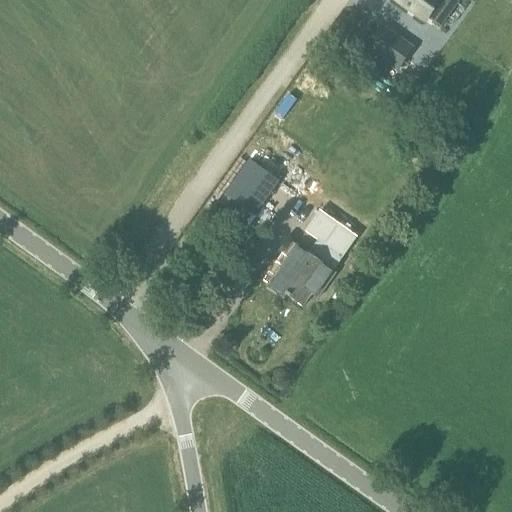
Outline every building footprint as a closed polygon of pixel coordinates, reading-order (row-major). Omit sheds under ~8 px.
[(453,0),(452,0),(404,0),(404,1),(436,23),(453,0)] [(382,27),(380,30),(367,48),(398,71),(411,52),(413,50),(382,27)] [(256,216),(279,182),(249,162),(226,196),(256,216)] [(193,245),(208,222),(200,216),(185,239),(193,245)] [(280,275),(269,290),(285,301),(288,297),(303,308),(312,296),(318,300),(336,274),(333,271),(342,259),(324,247),(316,259),(296,246),(285,262),(294,268),(290,273),(288,272),(286,272),(284,272),(282,273),(281,273),(280,275)]
